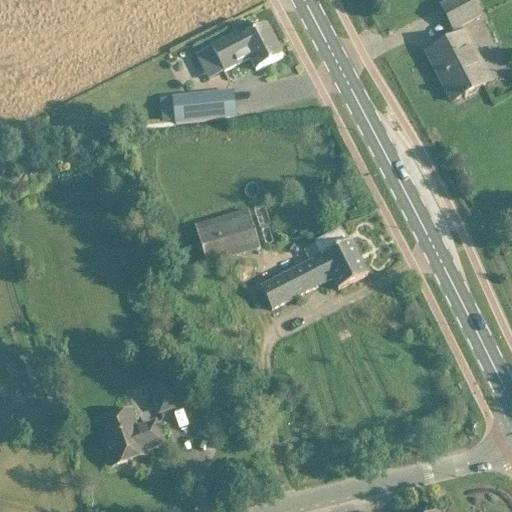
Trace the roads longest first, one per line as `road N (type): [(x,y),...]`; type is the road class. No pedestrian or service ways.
road 1 (secondary): [(511,408),(302,0)]
road 2 (tertiary): [(272,511),(511,449)]
